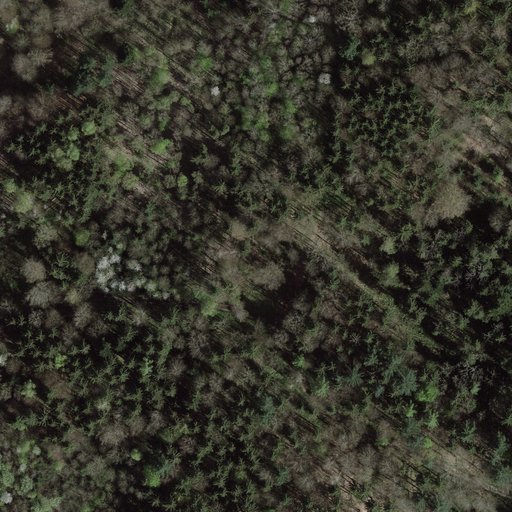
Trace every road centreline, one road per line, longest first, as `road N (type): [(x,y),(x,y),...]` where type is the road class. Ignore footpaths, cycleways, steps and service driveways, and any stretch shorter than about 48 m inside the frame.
road 1 (track): [(0,288),(249,312),(270,325),(314,396),(340,418),(511,496)]
road 2 (track): [(270,325),(306,280),(344,0)]
